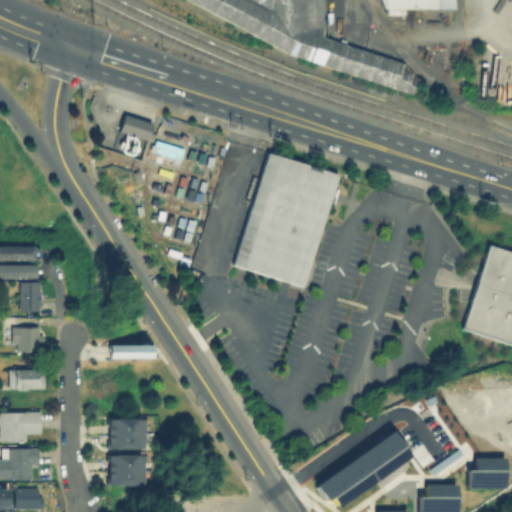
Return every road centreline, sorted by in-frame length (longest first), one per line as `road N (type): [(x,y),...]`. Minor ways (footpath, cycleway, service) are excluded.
road 1 (primary): [(511,189),(161,77)]
road 2 (residential): [(429,409),(385,422),(278,495),(234,506),(183,505)]
road 3 (tertiary): [(278,495),(140,284)]
road 4 (tertiary): [(140,284),(67,170)]
road 5 (tertiary): [(67,170),(54,112),(70,47)]
